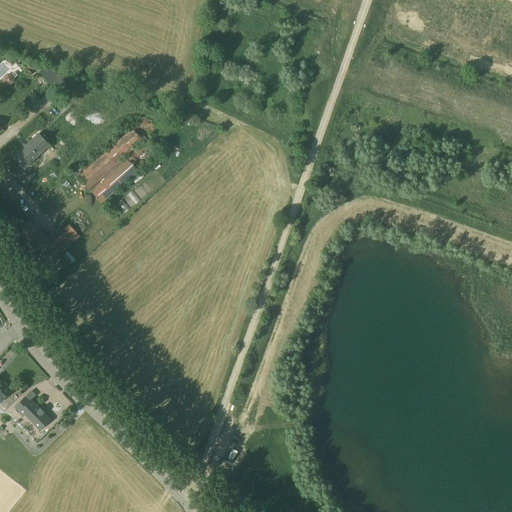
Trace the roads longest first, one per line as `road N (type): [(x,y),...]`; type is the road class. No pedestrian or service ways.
road 1 (track): [(369,0),(185,502)]
road 2 (tertiary): [(193,511),(76,393),(0,294)]
